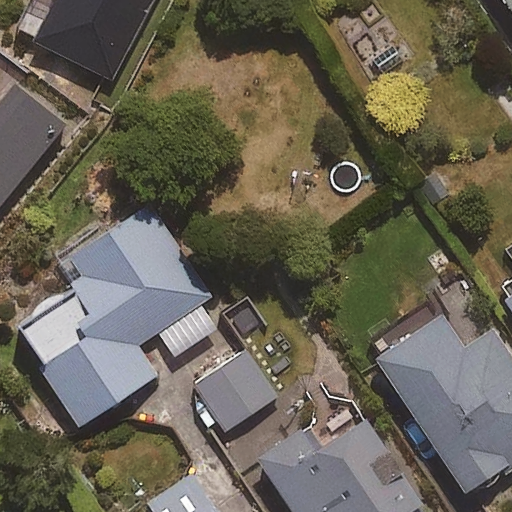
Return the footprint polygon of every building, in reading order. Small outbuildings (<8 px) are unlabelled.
[(151,0),(54,0),(35,37),(112,77),(151,0)] [(0,101),(0,212),(70,123),(16,81),(0,101)] [(174,353),(220,324),(205,301),(213,296),(153,200),(60,258),(77,286),(20,322),(80,419),(157,372),(137,340),(158,326),(174,353)] [(463,347),(438,310),(376,352),(469,491),(511,461),(511,354),(493,327),(463,347)] [(277,395),(246,348),(194,382),(224,428),(277,395)] [(429,511),(432,510),(365,410),(337,429),(286,429),(256,449),(297,511),(429,511)] [(149,499),(157,511),(221,511),(195,470),(149,499)]
